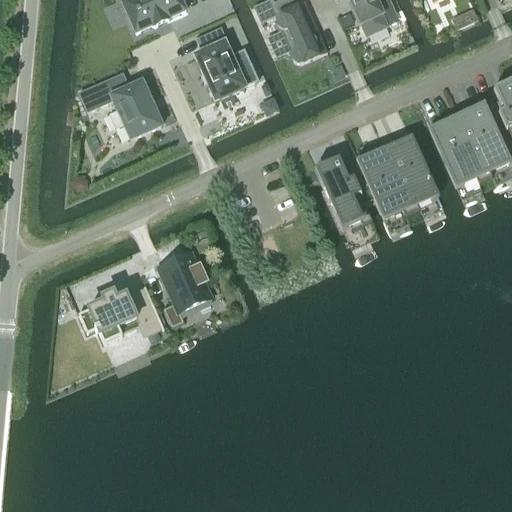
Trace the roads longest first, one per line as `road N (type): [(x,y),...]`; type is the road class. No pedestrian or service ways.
road 1 (residential): [(8,264),(23,265),(511,46)]
road 2 (unclassified): [(8,264),(31,0)]
